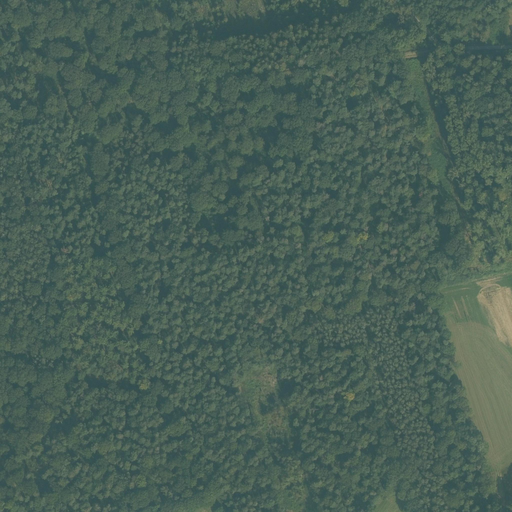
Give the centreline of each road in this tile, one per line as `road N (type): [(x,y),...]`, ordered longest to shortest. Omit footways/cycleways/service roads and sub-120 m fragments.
road 1 (track): [(395,0),(443,49),(95,104),(0,127)]
road 2 (track): [(69,110),(153,399),(220,511)]
